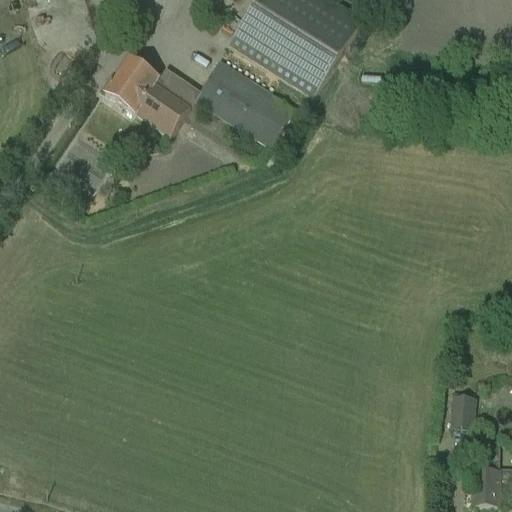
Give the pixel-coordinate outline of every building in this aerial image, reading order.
[(364,26),(320,0),(261,0),(228,57),(315,109),(364,26)] [(104,100),(170,141),(197,97),(131,57),(104,100)] [(217,71),(194,110),(270,156),(294,118),(217,71)] [(486,440),(488,405),(466,404),(464,439),(486,440)] [(461,511),(511,511),(511,474),(463,473),(461,511)]
